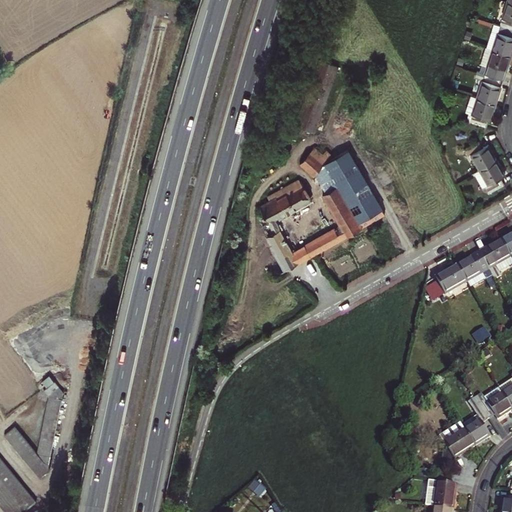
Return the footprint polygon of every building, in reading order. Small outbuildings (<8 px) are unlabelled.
[(511,5),(509,5),(501,30),(511,33),(511,5)] [(494,53),(511,57),(511,33),(501,30),(493,28),(491,35),(499,38),(494,53)] [(507,75),(508,75),(511,63),(511,57),(494,53),(489,70),(482,68),(480,75),(504,82),(507,75)] [(296,125),(314,132),(338,66),(320,60),(296,125)] [(480,101),(499,107),(504,89),(503,88),(504,82),(480,75),(478,83),(485,85),(480,101)] [(492,123),(494,123),(499,107),(480,101),(473,99),(468,116),(475,118),(473,124),(474,124),(490,129),(492,123)] [(484,173),(501,163),(492,149),(488,152),(484,145),(468,154),(472,161),(475,159),(484,173)] [(362,227),(359,221),(382,208),(348,148),(320,164),(327,154),(319,148),(316,153),(308,147),(296,163),(310,174),(340,227),(304,247),(310,257),(362,227)] [(509,187),(505,182),(510,179),(501,163),(484,173),(477,178),(486,193),(490,191),(493,196),(509,187)] [(276,276),(301,261),(296,252),(293,253),(274,220),(306,201),(307,200),(308,199),(308,197),(307,196),(297,179),(266,197),(269,201),(259,207),(273,232),(266,236),(271,245),(261,251),(276,276)] [(511,235),(502,242),(511,258),(511,235)] [(497,267),(511,258),(502,242),(481,254),(496,282),(503,278),(500,273),(497,267)] [(301,261),(310,257),(304,247),(296,252),(301,261)] [(489,286),(496,282),(481,254),(459,267),(469,284),(472,290),(487,281),(489,286)] [(511,258),(497,267),(500,273),(511,266),(511,258)] [(446,296),(469,284),(459,267),(437,281),(439,284),(446,296)] [(440,300),(446,296),(439,284),(432,288),(440,300)] [(486,326),(474,334),(480,343),(492,335),(486,326)] [(62,387),(54,376),(42,385),(48,392),(39,451),(50,466),(62,387)] [(511,376),(498,386),(511,407),(511,376)] [(497,418),(511,408),(511,407),(498,386),(483,395),(481,393),(475,397),(488,418),(494,414),(497,418)] [(476,446),(490,436),(481,423),(488,418),(475,397),(468,402),(477,416),(462,426),(476,446)] [(454,460),(476,446),(462,426),(460,422),(439,437),(454,460)] [(41,475),(51,467),(50,466),(39,451),(17,424),(7,431),(41,475)] [(0,453),(0,503),(6,511),(18,511),(25,507),(27,510),(37,501),(0,453)] [(432,482),(452,485),(453,475),(433,472),(432,482)] [(257,478),(249,488),(261,499),(270,489),(257,478)] [(435,507),(453,509),(456,486),(452,485),(432,482),(430,482),(427,505),(435,507)] [(503,511),(511,511),(511,491),(511,492),(510,499),(506,498),(503,511)]
